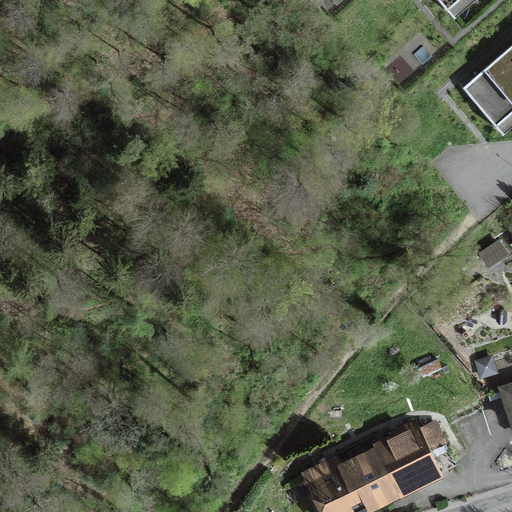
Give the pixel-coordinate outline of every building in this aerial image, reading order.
[(437,0),(451,15),(468,0),(437,0)] [(511,43),(464,85),(498,124),(511,111),(511,43)] [(509,253),(499,237),(477,252),(488,267),(509,253)] [(511,357),(477,369),(487,398),(501,393),(511,426),(511,385),(509,387),(507,382),(511,380),(511,357)] [(302,477),(319,511),(357,511),(453,466),(432,423),(411,432),(407,424),(388,433),(392,442),(340,467),(337,461),(302,477)]
